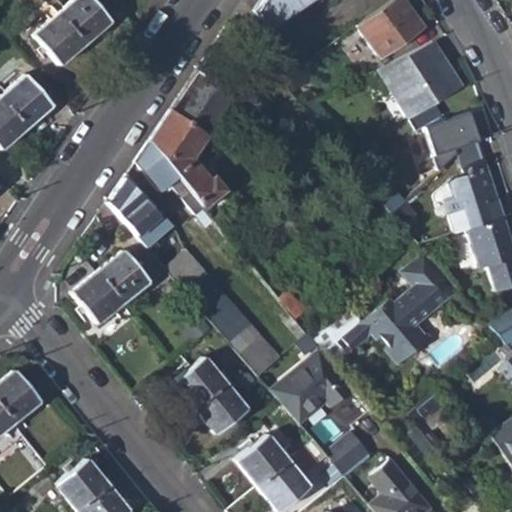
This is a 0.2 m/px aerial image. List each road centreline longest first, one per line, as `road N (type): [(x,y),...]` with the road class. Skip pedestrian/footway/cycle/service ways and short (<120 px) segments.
road 1 (residential): [(5,295),(203,0)]
road 2 (residential): [(183,511),(5,295)]
road 3 (residential): [(461,0),(491,47),(511,111)]
